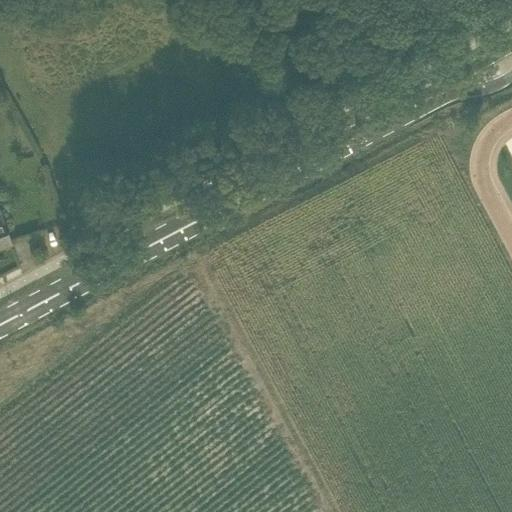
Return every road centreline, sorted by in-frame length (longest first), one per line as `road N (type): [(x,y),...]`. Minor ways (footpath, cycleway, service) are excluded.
road 1 (secondary): [(0,325),(434,95)]
road 2 (residential): [(511,243),(487,198),(481,157),(495,127),(511,118)]
